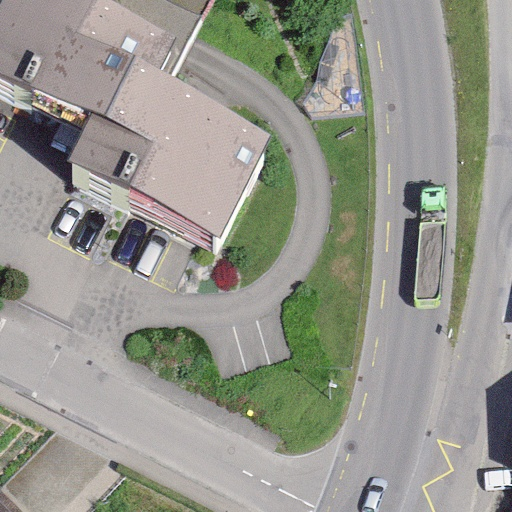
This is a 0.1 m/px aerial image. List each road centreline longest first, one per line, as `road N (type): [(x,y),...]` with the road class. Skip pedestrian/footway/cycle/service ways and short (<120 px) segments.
road 1 (secondary): [(360,511),(391,418),(409,323),(417,203),(398,0)]
road 2 (residential): [(428,511),(478,357),(511,163)]
road 3 (residential): [(322,511),(0,354)]
